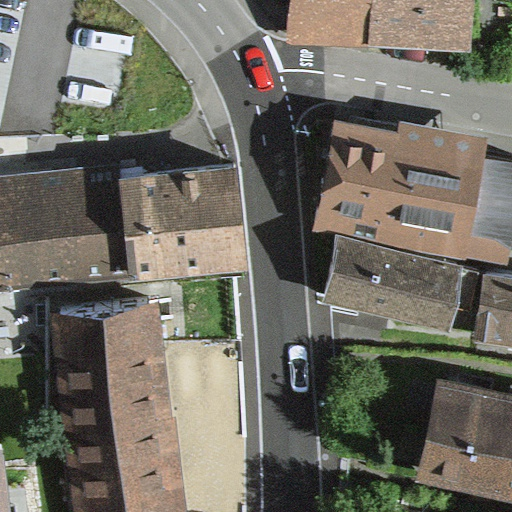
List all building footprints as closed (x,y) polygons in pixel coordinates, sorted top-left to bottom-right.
[(374,42),(375,0),(293,0),(293,41),(374,42)] [(471,45),(472,0),(375,0),(374,42),(471,45)] [(490,135),(333,113),(316,231),(507,258),(510,240),(511,240),(511,154),(488,151),(490,135)] [(248,263),(236,162),(0,175),(0,332),(3,345),(35,340),(31,288),(248,263)] [(462,264),(337,236),(323,297),(448,325),(462,264)] [(511,274),(485,271),(476,338),(511,342),(511,274)] [(188,511),(161,298),(55,311),(81,511),(188,511)] [(511,390),(439,374),(429,421),(511,439),(511,390)] [(511,439),(429,421),(418,470),(511,491),(511,439)] [(2,486),(0,459),(0,511),(25,511),(23,485),(2,486)]
